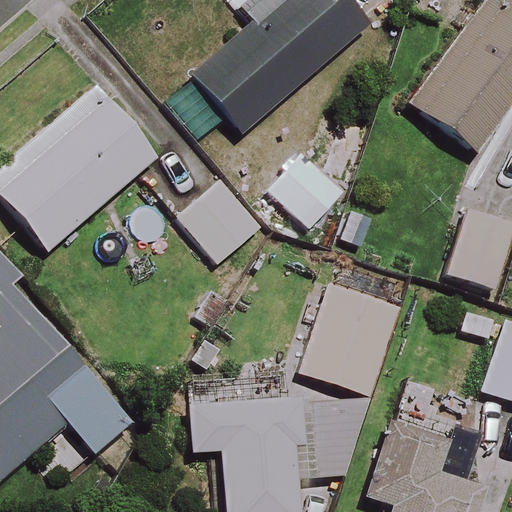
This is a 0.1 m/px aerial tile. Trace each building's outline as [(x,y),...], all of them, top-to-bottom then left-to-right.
[(357,31),(329,0),(229,0),(228,1),(247,22),(184,79),(237,138),(357,31)] [(511,98),(511,15),(490,0),(483,0),(404,111),(470,158),(511,98)] [(148,163),(89,95),(0,171),(0,210),(41,257),(148,163)] [(332,198),(290,162),(260,196),(302,232),(332,198)] [(254,232),(214,185),(172,221),(212,268),(254,232)] [(358,256),(370,219),(343,210),(331,247),(358,256)] [(506,229),(461,214),(440,278),(485,293),(506,229)] [(390,310),(317,286),(287,376),(360,400),(390,310)] [(124,428),(27,309),(0,330),(0,480),(63,428),(88,458),(124,428)] [(511,327),(498,323),(475,395),(511,407),(511,327)] [(290,511),(290,408),(181,408),(181,456),(219,457),(218,511),(290,511)] [(388,511),(473,511),(480,491),(459,485),(473,439),(381,411),(353,498),(389,509),(388,511)]
